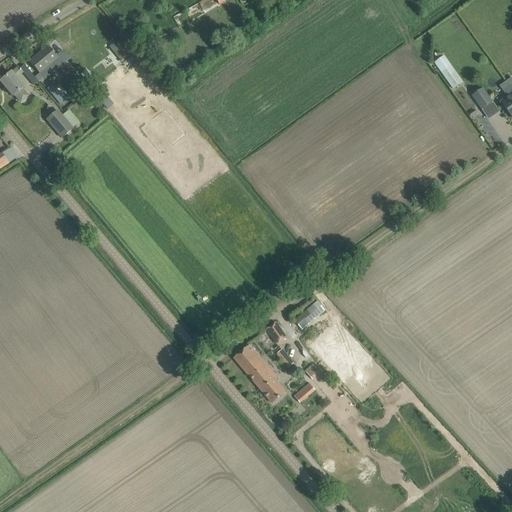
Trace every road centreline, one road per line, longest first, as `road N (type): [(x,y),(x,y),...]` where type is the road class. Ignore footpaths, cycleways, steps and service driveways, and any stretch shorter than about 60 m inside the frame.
road 1 (unclassified): [(333,511),(0,120)]
road 2 (track): [(208,364),(504,147)]
road 3 (track): [(0,504),(203,359)]
